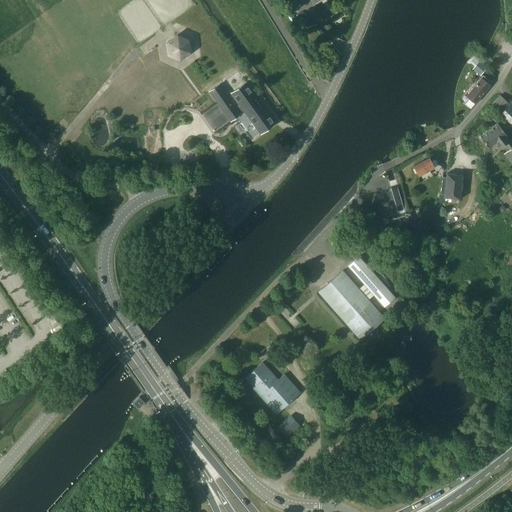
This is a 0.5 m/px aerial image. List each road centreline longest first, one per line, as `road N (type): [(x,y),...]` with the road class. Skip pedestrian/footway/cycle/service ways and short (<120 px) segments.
road 1 (unclassified): [(182,380),(306,257),(375,173),(467,123),(511,62)]
road 2 (tertiary): [(344,511),(265,492),(126,319),(109,293),(104,253),(120,219),(140,201)]
road 3 (tertiary): [(0,472),(233,222),(238,200)]
road 4 (primary): [(183,431),(0,173)]
road 5 (unclassified): [(238,200),(275,178),(295,154),(370,0)]
